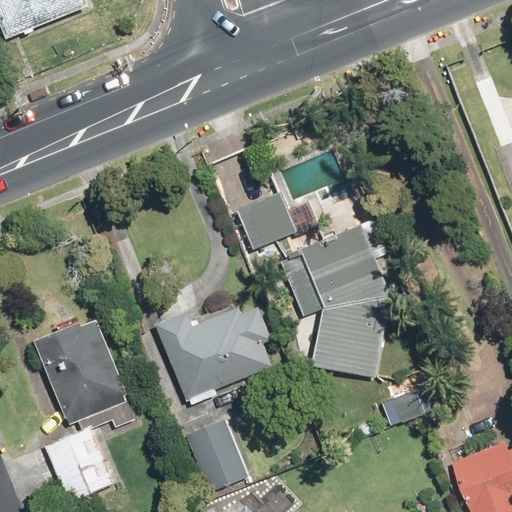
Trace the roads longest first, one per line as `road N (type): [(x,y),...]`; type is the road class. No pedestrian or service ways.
road 1 (secondary): [(0,169),(248,67)]
road 2 (secondary): [(248,67),(405,0)]
